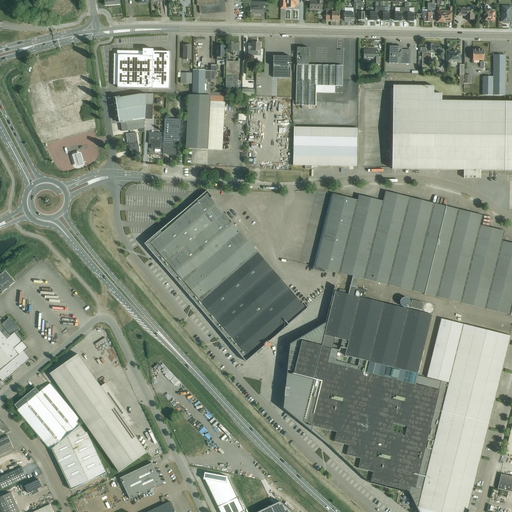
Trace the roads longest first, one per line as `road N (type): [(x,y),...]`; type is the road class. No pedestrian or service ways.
road 1 (unclassified): [(114,175),(118,223),(135,257),(274,416),(379,511)]
road 2 (tertiary): [(96,33),(511,34)]
road 3 (unclassified): [(511,221),(473,192),(422,178),(281,187),(146,178)]
road 4 (primary): [(334,511),(171,346)]
road 5 (unclassified): [(203,511),(106,318)]
road 6 (primary): [(171,346),(62,211)]
road 7 (primary): [(68,238),(171,346)]
road 8 (unknown): [(511,320),(440,309),(422,372)]
road 9 (unclassified): [(0,400),(93,320),(106,318)]
road 10 (residential): [(480,511),(511,386)]
road 11 (unclassified): [(67,511),(0,406)]
